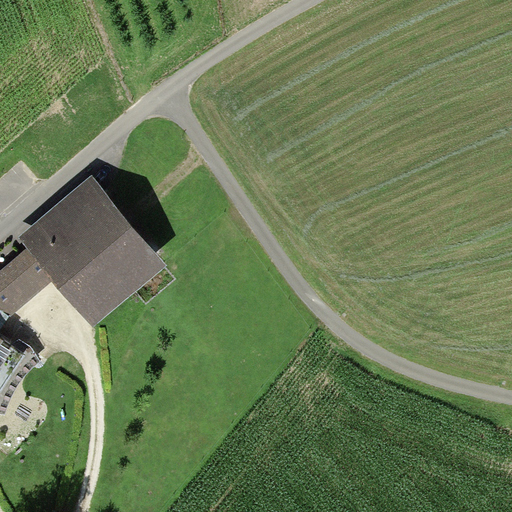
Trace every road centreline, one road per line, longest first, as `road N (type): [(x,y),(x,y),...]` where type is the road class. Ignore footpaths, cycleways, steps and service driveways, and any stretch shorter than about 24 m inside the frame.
road 1 (track): [(167,87),(326,321),(370,355),(413,374),(511,397)]
road 2 (unclassified): [(304,0),(167,87),(0,239)]
